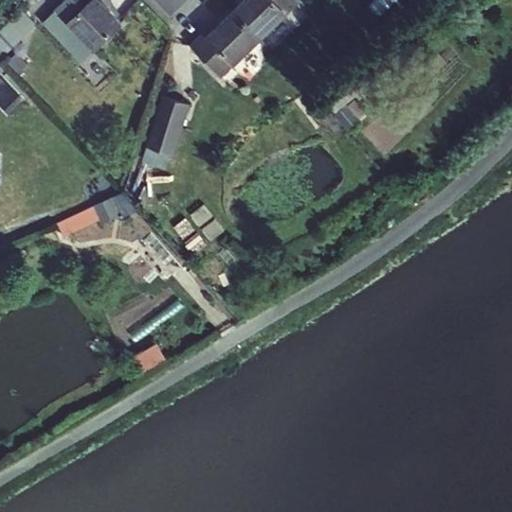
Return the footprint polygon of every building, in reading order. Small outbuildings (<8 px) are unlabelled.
[(81,61),(94,49),(67,22),(89,0),(64,0),(43,21),(81,61)] [(100,0),(89,0),(67,22),(94,49),(122,22),(100,0)] [(242,0),(233,8),(261,38),(288,11),(277,0),(242,0)] [(277,0),(288,11),(300,0),(277,0)] [(373,0),(368,5),(378,17),(397,0),(373,0)] [(206,34),(234,63),(261,38),(233,8),(206,34)] [(0,29),(0,59),(35,23),(20,9),(0,29)] [(234,63),(206,34),(203,31),(191,43),(222,75),(234,63)] [(324,96),(337,112),(357,95),(360,99),(370,91),(366,87),(376,78),(364,63),(324,96)] [(192,104),(171,97),(154,148),(175,155),(192,104)] [(336,115),(349,129),(361,119),(360,118),(366,112),(355,99),(336,115)] [(95,204),(104,222),(134,207),(125,189),(95,204)]
